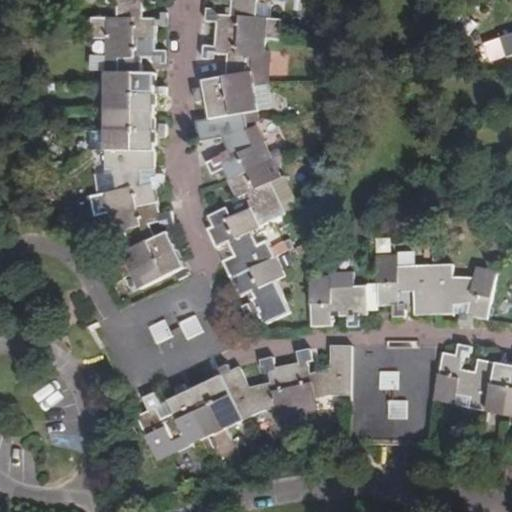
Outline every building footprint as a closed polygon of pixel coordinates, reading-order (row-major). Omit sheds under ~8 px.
[(169,27),(169,15),(162,15),(157,19),(145,19),(145,5),(157,5),(157,0),(108,0),(109,4),(117,4),(118,19),(93,19),(94,40),(108,41),(158,41),(158,27),(169,27)] [(258,8),(260,0),(232,0),(232,17),(220,16),(215,11),(208,11),(207,23),(218,24),(217,35),(267,40),(267,41),(282,42),(283,20),(257,18),(258,8)] [(267,41),(267,40),(217,35),(216,49),(205,48),(205,61),(212,61),(212,55),(228,57),(227,78),(205,84),(209,102),(269,92),(269,61),(265,61),(267,41)] [(511,35),(502,39),(509,59),(511,57),(511,35)] [(145,73),(145,59),(152,59),(153,63),(168,64),(168,50),(158,50),(158,41),(108,41),(108,59),(117,60),(118,73),(108,74),(108,91),(157,91),(157,74),(145,73)] [(157,111),(157,92),(108,91),(108,111),(157,111)] [(273,109),(269,92),(209,102),(212,121),(246,116),(260,113),(261,112),(273,109)] [(157,130),(157,111),(108,111),(107,130),(157,130)] [(267,145),(258,125),(249,129),(246,116),(212,121),(198,123),(202,144),(224,140),(229,149),(234,158),(223,163),(221,158),(208,164),(215,177),(224,172),(229,182),(275,161),(267,145)] [(157,151),(157,130),(107,130),(108,152),(157,151)] [(234,158),(229,149),(219,155),(221,158),(223,163),(234,158)] [(142,186),(143,172),(156,172),(157,151),(108,152),(107,171),(113,172),(118,191),(93,197),(96,217),(111,214),(160,203),(158,191),(167,190),(164,175),(157,176),(157,178),(153,180),(153,183),(142,186)] [(273,184),(284,179),(275,161),(229,182),(239,201),(249,195),(252,200),(249,202),(252,210),(262,228),(289,216),(273,184)] [(159,238),(152,226),(156,225),(162,224),(163,228),(167,227),(168,230),(176,226),(174,213),(163,215),(160,204),(111,214),(115,233),(126,232),(132,252),(126,256),(135,273),(177,252),(168,234),(159,238)] [(261,245),(254,232),(262,228),(252,210),(234,219),(229,209),(211,218),(216,227),(209,231),(218,250),(229,245),(236,257),(225,264),(233,280),(278,259),(270,241),(261,245)] [(143,290),(185,269),(177,252),(135,273),(143,290)] [(435,315),(434,268),(401,269),(400,257),(379,257),(379,308),(393,308),(394,318),(408,317),(407,305),(402,305),(402,294),(416,293),(417,316),(435,315)] [(292,313),(278,283),(287,278),(278,259),(233,280),(242,299),(253,294),(256,299),(252,304),(245,308),(251,320),(260,316),(265,326),(292,313)] [(490,322),(499,273),(479,269),(476,279),(455,279),(454,267),(434,268),(435,315),(456,315),(456,308),(470,306),(468,321),(462,320),(460,328),(474,330),(477,319),(490,322)] [(368,317),(367,289),(333,289),(333,278),(312,278),(313,329),(335,329),(334,315),(340,315),(341,318),(349,318),(349,329),(362,329),(362,317),(368,317)] [(197,315),(180,323),(189,340),(205,332),(197,315)] [(166,320),(150,328),(158,345),(174,337),(166,320)] [(490,413),(499,365),(481,361),(479,373),(464,370),(466,359),(472,359),(473,349),(460,346),(459,357),(445,354),(435,402),(457,406),(459,397),(473,400),(471,409),(490,413)] [(353,398),(354,349),(333,349),(333,369),(312,374),(309,362),(314,357),(312,351),(299,354),(301,364),(290,366),(300,415),(320,411),(318,401),(330,398),(353,398)] [(300,415),(290,366),(278,369),(275,359),(262,361),(263,367),(270,371),(273,384),(251,388),(241,368),(223,376),(245,422),(267,412),(278,410),(280,420),(300,415)] [(509,417),(511,398),(511,367),(499,365),(490,413),(509,417)] [(399,374),(381,374),(381,390),(399,390),(399,374)] [(245,422),(223,376),(206,384),(226,431),(245,422)] [(226,431),(206,384),(188,393),(209,440),(226,431)] [(209,440),(188,393),(171,401),(177,414),(164,420),(159,409),(163,407),(157,395),(145,400),(151,412),(140,418),(160,462),(209,440)] [(408,402),(390,402),(389,419),(407,419),(408,402)]
